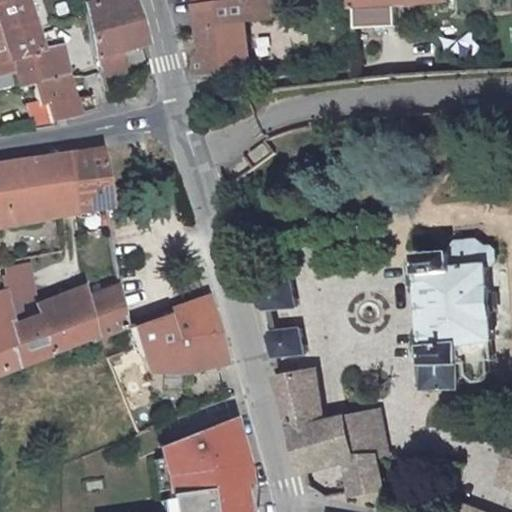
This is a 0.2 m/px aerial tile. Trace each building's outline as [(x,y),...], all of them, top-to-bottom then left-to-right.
[(0,2),(0,27),(13,72),(18,88),(30,86),(68,80),(57,34),(36,38),(24,0),(8,0),(5,1),(0,2)] [(147,43),(134,0),(100,0),(82,6),(93,60),(117,53),(142,45),(147,43)] [(220,0),(198,2),(196,2),(202,51),(196,59),(196,75),(253,74),(247,21),(271,19),(270,0),(220,0)] [(351,0),(352,13),(356,13),(413,8),(413,5),(449,2),(448,0),(351,0)] [(4,42),(0,43),(0,75),(13,72),(4,42)] [(98,75),(122,68),(117,53),(93,60),(98,75)] [(95,112),(91,96),(72,101),(68,80),(30,86),(37,108),(44,106),(49,124),(95,112)] [(105,210),(111,209),(101,150),(66,156),(65,167),(74,215),(105,210)] [(0,235),(6,228),(74,215),(65,167),(47,169),(41,159),(0,165),(0,235)] [(417,256),(419,275),(421,275),(425,346),(423,346),(425,366),(427,366),(427,389),(462,389),(462,377),(470,377),(476,383),(487,382),(492,374),(489,360),(496,359),(492,343),(496,342),(490,267),(494,267),(498,262),(497,250),(494,247),(487,247),(478,240),(457,243),(453,250),(453,253),(417,256)] [(299,307),(295,281),(292,282),(291,277),(257,286),(265,310),(299,307)] [(51,359),(127,331),(119,286),(12,326),(7,327),(15,370),(50,356),(51,359)] [(0,375),(15,370),(7,327),(12,326),(2,292),(0,292),(0,375)] [(204,303),(194,306),(199,324),(209,322),(204,303)] [(183,375),(223,365),(214,335),(213,336),(209,322),(199,324),(194,306),(181,311),(167,316),(183,375)] [(136,328),(145,354),(152,351),(160,374),(183,375),(167,316),(136,328)] [(270,334),(275,357),(306,355),(303,330),(270,334)] [(122,375),(134,401),(146,396),(135,369),(122,375)] [(382,415),(326,423),(316,372),(281,379),(305,471),(351,458),(356,494),(380,488),(383,488),(379,461),(388,460),(382,415)] [(265,511),(239,427),(164,454),(176,511),(265,511)] [(511,477),(506,475),(502,488),(511,490),(511,477)]
